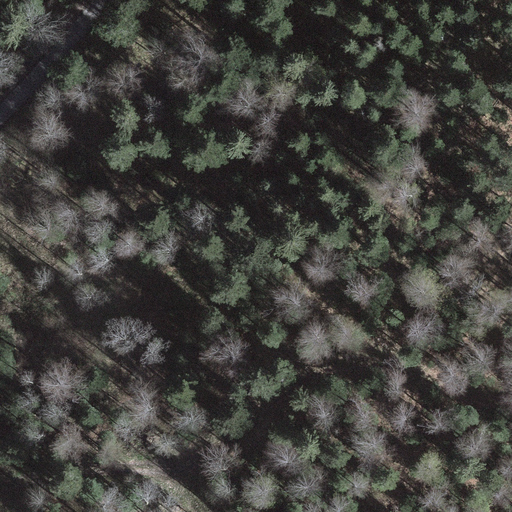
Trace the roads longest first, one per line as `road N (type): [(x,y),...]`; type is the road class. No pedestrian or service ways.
road 1 (track): [(0,481),(98,466),(177,466),(228,439),(299,376),(339,361),(375,362),(511,402)]
road 2 (unclassified): [(0,108),(97,0)]
